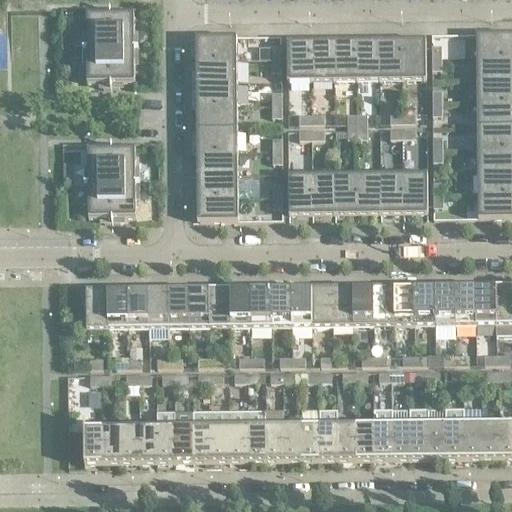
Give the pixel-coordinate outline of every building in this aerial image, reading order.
[(111,53),(110,13),(102,13),(103,18),(87,18),(87,53),(111,53)] [(135,52),(134,17),(119,18),(118,13),(110,13),(111,53),(135,52)] [(511,62),(511,38),(477,39),(477,63),(511,62)] [(237,65),(237,41),(196,42),(196,66),(237,65)] [(427,85),(426,47),(426,44),(403,45),(403,47),(403,86),(427,85)] [(312,87),(311,48),(311,45),(287,46),(288,87),(312,87)] [(335,86),(334,48),(334,45),(311,45),(311,48),(312,87),(335,86)] [(357,86),(357,47),(357,45),(334,45),(334,48),(335,86),(357,86)] [(380,86),(380,47),(380,45),(357,45),(357,47),(357,86),(380,86)] [(403,86),(403,47),(403,45),(380,45),(380,47),(380,86),(403,86)] [(442,63),(442,51),(432,51),(432,63),(442,63)] [(135,87),(135,52),(111,53),(111,92),(119,92),(119,87),(135,87)] [(282,65),(282,52),(272,52),(272,65),(282,65)] [(111,92),(111,53),(87,53),(87,88),(103,87),(103,92),(111,92)] [(511,85),(511,62),(477,63),(477,86),(511,85)] [(442,76),(442,63),(432,63),(433,76),(442,76)] [(237,88),(237,65),(196,66),(196,89),(237,88)] [(282,77),(282,65),(272,65),(272,77),(282,77)] [(511,108),(511,85),(477,86),(477,108),(511,108)] [(238,111),(237,88),(196,89),(197,111),(238,111)] [(443,109),(442,96),(433,96),(433,109),(443,109)] [(282,111),(282,98),(272,98),(273,111),(282,111)] [(511,131),(511,108),(477,108),(478,131),(511,131)] [(443,121),(443,109),(433,109),(433,122),(443,121)] [(238,134),(238,111),(197,111),(197,134),(238,134)] [(282,123),(282,111),(273,111),(273,123),(282,123)] [(403,129),(403,119),(391,120),(391,129),(403,129)] [(416,129),(416,119),(403,119),(403,129),(416,129)] [(312,130),(312,120),(299,121),(300,130),(312,130)] [(325,130),(325,120),(312,120),(312,130),(325,130)] [(358,133),(358,120),(348,120),(348,133),(358,133)] [(368,132),(367,120),(358,120),(358,133),(368,132)] [(511,154),(511,131),(478,131),(478,154),(511,154)] [(368,145),(368,135),(368,132),(358,133),(358,145),(368,145)] [(358,145),(358,133),(348,133),(348,145),(358,145)] [(238,157),(238,134),(197,134),(197,157),(238,157)] [(404,145),(403,135),(391,135),(391,145),(404,145)] [(416,145),(416,135),(403,135),(404,145),(416,145)] [(312,146),(312,136),(300,136),(300,146),(312,146)] [(325,146),(325,136),(312,136),(312,146),(325,146)] [(443,155),(443,142),(433,142),(433,155),(443,155)] [(283,156),(282,144),(273,144),(273,156),(283,156)] [(112,188),(112,148),(104,148),(104,153),(88,153),(88,188),(112,188)] [(136,187),(136,152),(120,153),(120,148),(112,148),(112,188),(136,187)] [(511,176),(511,154),(478,154),(478,177),(511,176)] [(443,167),(443,155),(433,155),(434,167),(443,167)] [(283,169),(283,156),(273,156),(273,169),(283,169)] [(238,180),(238,157),(197,157),(197,180),(238,180)] [(511,199),(511,176),(478,177),(478,200),(511,199)] [(428,220),(428,178),(404,179),(404,220),(428,220)] [(336,221),(335,179),(313,180),(313,221),(336,221)] [(359,220),(358,179),(335,179),(336,221),(359,220)] [(382,220),(381,179),(358,179),(359,220),(382,220)] [(404,220),(404,179),(381,179),(382,220),(404,220)] [(239,203),(238,180),(197,180),(198,203),(239,203)] [(313,221),(313,180),(289,180),(289,221),(313,221)] [(137,222),(136,187),(112,188),(113,227),(121,227),(121,222),(137,222)] [(113,227),(112,188),(88,188),(89,223),(105,223),(105,228),(113,227)] [(444,200),(443,188),(434,188),(434,201),(444,200)] [(283,202),(283,190),(273,190),(273,202),(283,202)] [(511,223),(511,199),(478,200),(479,224),(511,223)] [(444,213),(444,200),(434,201),(434,213),(444,213)] [(283,215),(283,202),(273,202),(274,215),(283,215)] [(239,226),(239,203),(198,203),(198,227),(239,226)] [(511,290),(496,291),(497,330),(497,341),(511,340),(511,290)] [(436,331),(435,291),(415,292),(415,331),(436,331)] [(456,331),(455,291),(435,291),(436,331),(456,331)] [(476,331),(476,291),(455,291),(456,331),(476,331)] [(497,330),(496,291),(476,291),(476,331),(497,330)] [(354,332),(353,292),(333,293),(333,332),(354,332)] [(374,332),(374,292),(353,292),(354,332),(374,332)] [(395,331),(394,292),(374,292),(374,332),(395,331)] [(415,331),(415,292),(394,292),(395,331),(415,331)] [(252,333),(251,293),(231,294),(231,333),(252,333)] [(272,333),(272,293),(251,293),(252,333),(272,333)] [(292,333),(292,293),(272,293),(272,333),(292,333)] [(313,332),(312,293),(292,293),(292,333),(313,332)] [(333,332),(333,293),(312,293),(313,332),(333,332)] [(149,334),(149,294),(129,295),(129,334),(149,334)] [(170,334),(169,294),(149,294),(149,334),(170,334)] [(190,334),(190,294),(169,294),(170,334),(190,334)] [(211,333),(210,294),(190,294),(190,334),(211,333)] [(231,333),(231,294),(210,294),(211,333),(231,333)] [(109,334),(108,295),(87,295),(87,335),(109,334)] [(129,334),(129,295),(108,295),(109,334),(129,334)] [(510,370),(510,360),(497,361),(497,370),(510,370)] [(416,371),(416,361),(403,362),(403,371),(416,371)] [(428,371),(428,361),(416,361),(416,371),(428,371)] [(457,371),(457,361),(444,361),(444,371),(457,371)] [(469,370),(469,361),(457,361),(457,371),(469,370)] [(497,370),(497,361),(485,361),(485,370),(497,370)] [(334,372),(334,362),(321,362),(321,372),(334,372)] [(346,372),(346,362),(334,362),(334,372),(346,372)] [(375,371),(375,362),(362,362),(362,372),(375,371)] [(387,371),(387,362),(375,362),(375,371),(387,371)] [(224,373),(224,363),(211,364),(211,373),(224,373)] [(252,373),(252,363),(240,363),(240,373),(252,373)] [(265,373),(265,363),(252,363),(252,373),(265,373)] [(293,372),(293,363),(280,363),(280,372),(293,372)] [(305,372),(305,363),(293,363),(293,372),(305,372)] [(130,374),(129,364),(117,365),(117,374),(130,374)] [(142,374),(142,364),(129,364),(130,374),(142,374)] [(170,374),(170,364),(158,364),(158,374),(170,374)] [(183,373),(183,364),(170,364),(170,374),(183,373)] [(211,373),(211,364),(198,364),(199,373),(211,373)] [(103,374),(103,365),(91,365),(91,374),(103,374)] [(477,386),(476,376),(464,377),(464,386),(477,386)] [(500,386),(500,376),(487,376),(487,386),(500,386)] [(511,385),(511,376),(500,376),(500,386),(511,385)] [(392,387),(392,377),(379,377),(380,387),(392,387)] [(405,387),(405,377),(392,377),(392,387),(405,387)] [(428,387),(428,377),(415,377),(415,387),(428,387)] [(441,386),(440,377),(428,377),(428,387),(441,386)] [(464,386),(464,377),(451,377),(451,386),(464,386)] [(284,388),(283,378),(271,379),(271,388),(284,388)] [(296,388),(296,378),(283,378),(284,388),(296,388)] [(320,388),(319,378),(307,378),(307,388),(320,388)] [(332,388),(332,378),(319,378),(320,388),(332,388)] [(356,387),(355,378),(343,378),(343,387),(356,387)] [(368,387),(368,378),(355,378),(356,387),(368,387)] [(188,389),(188,379),(175,380),(175,389),(188,389)] [(211,389),(211,379),(199,379),(199,389),(211,389)] [(224,389),(224,379),(211,379),(211,389),(224,389)] [(248,388),(247,379),(235,379),(235,389),(248,388)] [(260,388),(260,379),(247,379),(248,388),(260,388)] [(103,390),(103,380),(91,381),(91,390),(103,390)] [(116,390),(116,380),(103,380),(103,390),(116,390)] [(139,390),(139,380),(127,380),(127,390),(139,390)] [(152,389),(152,380),(139,380),(139,390),(152,389)] [(175,389),(175,380),(163,380),(163,389),(175,389)] [(429,467),(428,414),(410,415),(411,467),(429,467)] [(447,467),(446,414),(428,414),(429,467),(447,467)] [(465,466),(464,424),(464,414),(446,414),(447,467),(465,466)] [(338,468),(338,425),(338,415),(320,416),(320,468),(338,468)] [(393,467),(392,415),(374,415),(374,425),(374,467),(393,467)] [(411,467),(410,415),(392,415),(393,467),(411,467)] [(230,469),(230,416),(212,417),(212,469),(230,469)] [(248,469),(248,416),(230,416),(230,469),(248,469)] [(266,469),(266,426),(266,416),(248,416),(248,469),(266,469)] [(320,468),(320,416),(302,416),(302,426),(302,468),(320,468)] [(212,469),(212,417),(194,417),(194,427),(194,469),(212,469)] [(511,423),(500,424),(501,466),(511,466),(511,423)] [(483,466),(482,424),(464,424),(465,466),(483,466)] [(501,466),(500,424),(482,424),(483,466),(501,466)] [(356,468),(356,425),(338,425),(338,468),(356,468)] [(374,467),(374,425),(356,425),(356,468),(374,467)] [(284,468),(284,426),(266,426),(266,469),(284,468)] [(302,468),(302,426),(284,426),(284,468),(302,468)] [(140,470),(140,427),(122,428),(122,470),(140,470)] [(158,470),(158,427),(140,427),(140,470),(158,470)] [(176,469),(176,427),(158,427),(158,470),(176,469)] [(194,469),(194,427),(176,427),(176,469),(194,469)] [(104,470),(104,428),(86,428),(84,428),(85,471),(86,471),(86,470),(104,470)] [(122,470),(122,428),(104,428),(104,470),(122,470)]
